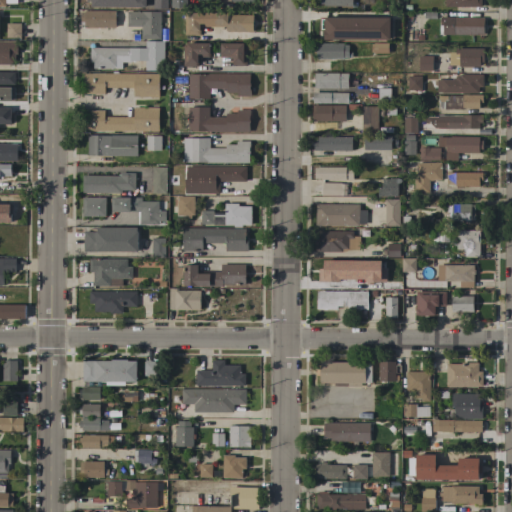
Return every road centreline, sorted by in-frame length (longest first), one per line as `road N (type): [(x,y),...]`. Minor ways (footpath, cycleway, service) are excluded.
road 1 (residential): [(282,511),(285,0)]
road 2 (residential): [(49,511),(51,0)]
road 3 (residential): [(0,338),(511,339)]
